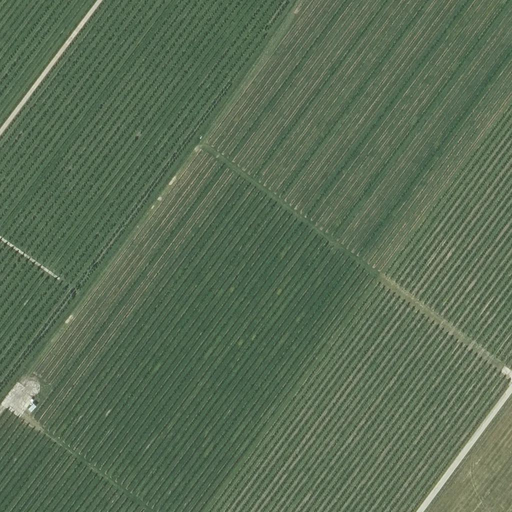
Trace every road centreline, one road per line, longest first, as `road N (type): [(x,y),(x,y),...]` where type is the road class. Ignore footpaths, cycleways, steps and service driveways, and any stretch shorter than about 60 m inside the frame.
road 1 (track): [(99,0),(0,133)]
road 2 (track): [(511,387),(419,511)]
